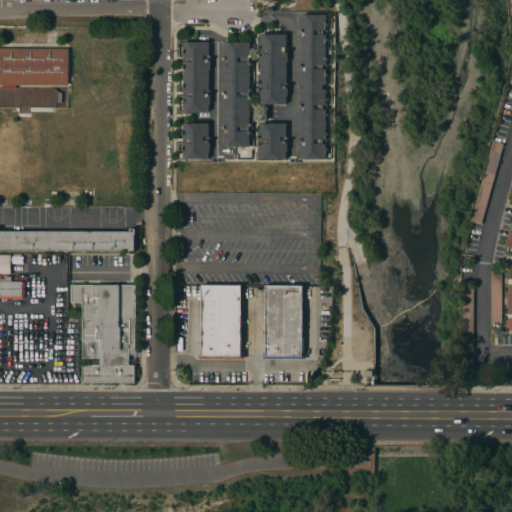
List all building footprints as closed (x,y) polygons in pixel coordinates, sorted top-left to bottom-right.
[(327,14),(327,19),(328,19),(328,45),(327,45),(327,54),(328,54),(328,79),(327,79),(327,84),(324,84),(324,89),(327,89),(327,94),(328,94),(328,119),(327,119),(327,128),(328,128),(328,152),(327,152),(327,159),(302,159),(302,141),(301,141),(301,131),(302,131),(302,106),(301,106),(301,96),(302,96),(302,89),(305,89),(305,84),(303,84),(303,66),(301,66),(301,56),(302,56),(302,32),(301,32),(301,22),(302,22),(302,14),(327,14)] [(287,34),(287,51),(288,51),(288,62),(286,62),(286,82),(288,82),(288,96),(286,96),(286,104),(261,104),(261,34),(287,34)] [(184,92),(184,61),(187,61),(187,57),(185,57),(185,41),(210,41),(209,59),(211,59),(211,69),(209,69),(209,94),(211,94),(211,104),(209,104),(209,112),(184,111),(184,95),(187,95),(187,92),(184,92)] [(225,146),(225,128),(223,128),(223,118),(225,118),(225,94),(224,94),(224,84),(225,84),(225,59),(223,59),(223,49),(225,49),(225,42),(251,42),(251,54),(253,54),(253,71),(251,71),(251,81),(253,81),(253,89),(251,89),(251,117),(253,117),(253,140),(251,140),(251,146),(225,146)] [(0,48),(69,48),(69,85),(0,84),(0,48)] [(184,123),(209,123),(209,140),(211,140),(211,150),(209,150),(209,158),(184,158),(184,142),(187,142),(187,139),(184,139),(184,123)] [(286,140),(288,140),(288,151),(286,151),(286,159),(261,158),(261,123),(286,123),(286,140)] [(482,223),(472,220),(494,140),(504,143),(482,223)] [(131,231),(131,228),(136,228),(136,250),(70,250),(70,231),(131,231)] [(70,250),(0,250),(0,230),(70,231),(70,250)] [(11,273),(0,273),(0,254),(11,254),(11,273)] [(502,323),(491,323),(491,273),(502,273),(502,323)] [(0,295),(0,278),(5,278),(5,276),(12,276),(12,281),(23,281),(23,295),(0,295)] [(71,285),(136,285),(136,349),(138,349),(138,365),(135,365),(135,383),(83,382),(83,365),(100,365),(100,358),(83,358),(83,302),(71,302),(71,285)] [(474,285),(474,352),(463,352),(463,285),(474,285)] [(242,351),(245,351),(245,358),(199,358),(199,353),(202,353),(202,286),(243,286),(242,351)] [(306,358),(264,358),(264,351),(267,351),(267,286),(303,286),(303,352),(306,352),(306,358)]
